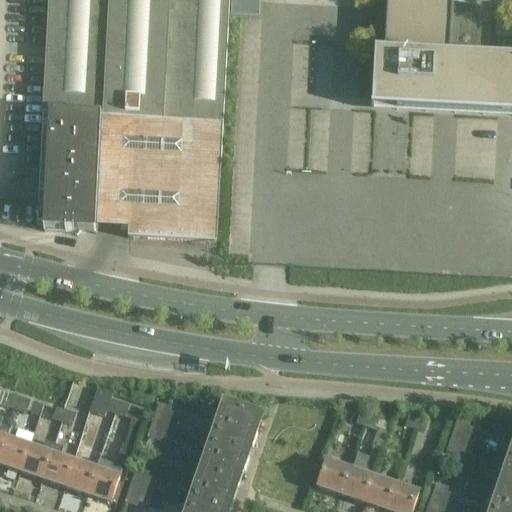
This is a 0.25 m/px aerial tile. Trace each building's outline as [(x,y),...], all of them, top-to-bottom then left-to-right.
[(49,0),(44,116),(102,119),(122,120),(124,88),(71,86),(75,0),(49,0)] [(122,120),(163,122),(169,0),(75,0),(71,86),(124,88),(122,120)] [(128,240),(215,245),(222,161),(230,0),(169,0),(163,122),(122,120),(102,119),(96,229),(129,231),(128,240)] [(511,0),(387,0),(385,55),(376,55),(374,105),(447,109),(511,112),(511,0)] [(44,116),(36,226),(36,227),(43,227),(43,234),(65,235),(75,236),(77,239),(80,236),(96,237),(96,229),(102,119),(44,116)] [(11,397),(7,410),(17,413),(21,400),(11,397)] [(27,416),(31,404),(21,400),(17,413),(27,416)] [(115,417),(119,405),(110,402),(106,414),(115,417)] [(119,405),(115,417),(124,420),(128,408),(119,405)] [(160,438),(167,415),(169,410),(159,407),(148,439),(158,442),(160,438)] [(57,409),(53,422),(63,425),(67,412),(57,409)] [(244,474),(249,459),(248,458),(250,453),(251,453),(257,438),(255,437),(260,422),(225,410),(202,475),(238,488),(243,474),(244,474)] [(72,429),(77,415),(67,412),(63,425),(72,429)] [(167,415),(160,438),(170,442),(178,418),(167,415)] [(365,429),(369,418),(360,415),(356,426),(365,429)] [(369,418),(365,429),(374,433),(378,422),(369,418)] [(414,432),(418,421),(409,418),(405,429),(414,432)] [(418,421),(414,432),(423,435),(427,424),(418,421)] [(457,457),(458,453),(467,429),(468,425),(458,422),(447,454),(457,457)] [(0,461),(10,432),(1,429),(0,433),(0,461)] [(467,429),(458,453),(468,457),(477,433),(467,429)] [(0,461),(0,467),(21,475),(29,450),(7,443),(11,432),(10,432),(0,461)] [(21,475),(43,482),(55,447),(46,444),(43,455),(29,450),(21,475)] [(43,482),(66,490),(74,466),(60,461),(64,450),(55,447),(43,482)] [(511,459),(501,492),(511,495),(511,459)] [(97,473),(88,498),(111,506),(120,481),(119,481),(122,471),(100,463),(97,473)] [(66,490),(88,498),(97,473),(74,466),(66,490)] [(342,498),(350,474),(327,466),(318,490),(342,498)] [(138,504),(146,480),(147,476),(137,472),(126,505),(136,508),(138,504)] [(373,482),(350,474),(342,498),(364,506),(373,482)] [(233,502),(238,488),(202,475),(189,511),(231,511),(234,503),(233,502)] [(146,480),(138,504),(148,508),(156,484),(146,480)] [(387,511),(395,490),(373,482),(364,506),(380,511),(387,511)] [(438,511),(444,495),(446,491),(436,488),(427,511),(438,511)] [(395,490),(387,511),(413,511),(418,498),(395,490)] [(511,511),(511,495),(501,492),(494,511),(511,511)] [(444,495),(438,511),(450,511),(454,499),(444,495)]
